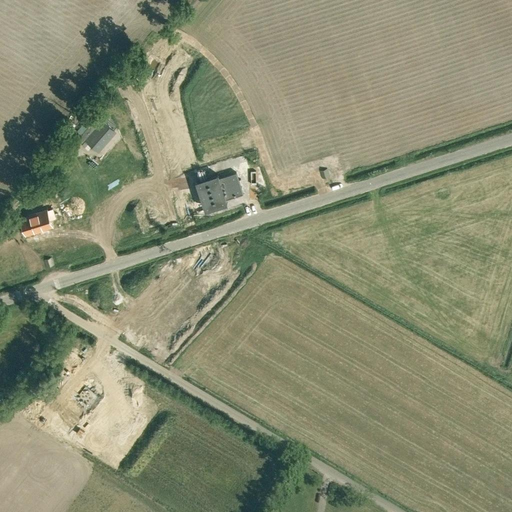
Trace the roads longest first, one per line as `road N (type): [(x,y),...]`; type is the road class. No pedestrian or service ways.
road 1 (tertiary): [(30,292),(511,140)]
road 2 (unclassified): [(396,511),(30,292)]
